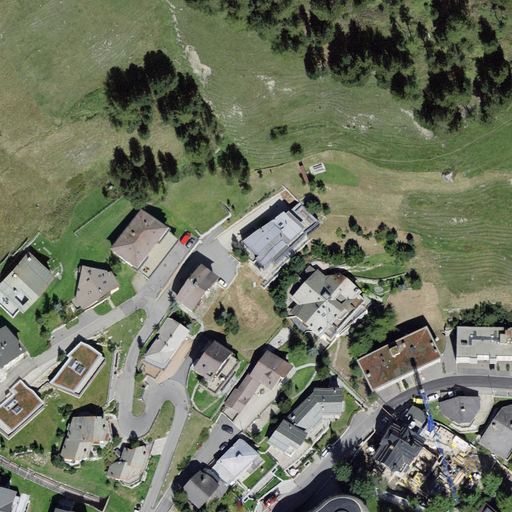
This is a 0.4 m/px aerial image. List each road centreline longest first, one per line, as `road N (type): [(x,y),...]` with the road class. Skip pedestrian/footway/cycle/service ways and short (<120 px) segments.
road 1 (residential): [(147,511),(183,406),(176,392),(164,392),(144,424),(126,419),(132,354),(154,314),(147,301),(0,389)]
road 2 (residential): [(274,511),(398,400),(447,382),(511,382)]
